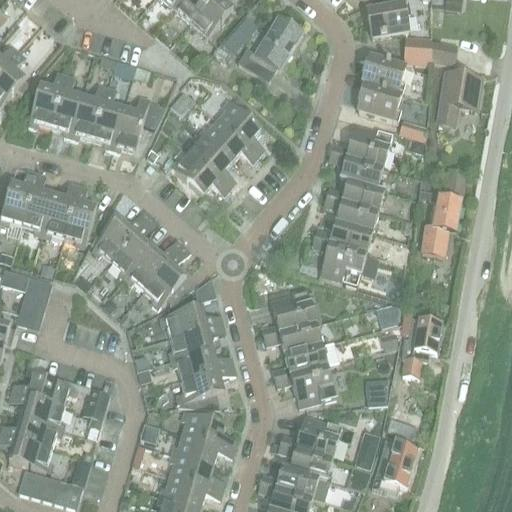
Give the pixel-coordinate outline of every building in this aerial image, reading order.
[(158,0),(175,15),(187,0),(158,0)] [(187,0),(175,15),(191,29),(216,0),(187,0)] [(216,0),(191,29),(208,44),(234,14),(224,6),(228,0),(216,0)] [(442,8),(442,0),(431,0),(431,4),(431,7),(435,7),(435,11),(440,12),(441,8),(442,8)] [(447,0),(445,13),(457,15),(459,0),(447,0)] [(405,23),(411,22),(409,9),(367,17),(372,44),(408,38),(405,23)] [(245,23),(237,33),(241,37),(226,54),(237,61),(250,43),(247,41),(257,30),(245,23)] [(279,75),(302,37),(279,23),(256,60),(247,54),(238,68),(268,87),(277,74),(279,75)] [(23,58),(30,64),(33,67),(41,57),(38,55),(42,50),(45,53),(53,44),(50,41),(51,39),(44,33),(23,58)] [(406,42),(405,55),(431,57),(430,44),(406,42)] [(432,48),(433,67),(455,70),(457,51),(432,48)] [(215,58),(227,65),(231,58),(219,50),(215,58)] [(0,61),(0,79),(19,57),(12,51),(2,63),(0,61)] [(431,70),(431,57),(405,55),(404,69),(431,70)] [(19,57),(0,79),(0,112),(25,84),(16,75),(26,64),(19,57)] [(365,90),(401,100),(402,101),(405,90),(400,88),(405,72),(370,62),(362,90),(365,90)] [(127,69),(123,82),(133,85),(137,72),(127,69)] [(37,129),(51,133),(66,81),(57,78),(53,94),(40,90),(28,131),(36,134),(37,129)] [(474,116),(479,86),(444,80),(436,129),(452,132),(455,113),(474,116)] [(66,81),(51,133),(65,138),(64,142),(70,144),(83,102),(71,99),(75,84),(66,81)] [(83,102),(70,144),(77,146),(79,141),(92,145),(108,93),(99,90),(94,106),(83,102)] [(396,116),(401,100),(365,90),(358,116),(398,128),(401,117),(396,116)] [(108,93),(92,145),(106,149),(105,154),(112,156),(124,114),(113,111),(117,95),(108,93)] [(197,109),(185,98),(172,113),(184,124),(197,109)] [(124,114),(112,156),(119,158),(120,153),(135,158),(150,105),(140,102),(135,118),(124,114)] [(218,127),(259,163),(265,156),(253,145),(261,135),(243,119),(249,113),(238,103),(232,110),(229,107),(223,113),(227,116),(218,127)] [(200,140),(233,169),(241,159),(253,170),(259,163),(218,127),(208,137),(205,134),(200,140)] [(423,146),(426,133),(403,127),(399,140),(423,146)] [(333,150),(330,159),(383,175),(393,141),(355,130),(348,155),(333,150)] [(189,159),(230,195),(237,188),(225,178),(233,169),(200,140),(195,145),(199,148),(189,159)] [(415,144),(412,152),(416,157),(423,159),(426,148),(415,144)] [(147,162),(146,164),(152,169),(158,162),(150,155),(147,162)] [(225,202),(230,195),(189,159),(180,170),(176,167),(171,173),(204,202),(213,191),(225,202)] [(339,186),(347,188),(347,187),(377,196),(377,194),(383,175),(330,159),(328,168),(343,173),(339,186)] [(145,175),(151,179),(155,174),(150,170),(145,175)] [(450,175),(446,198),(464,201),(467,178),(450,175)] [(8,227),(23,231),(38,179),(29,176),(24,192),(11,188),(0,228),(0,229),(7,232),(8,227)] [(38,179),(23,231),(36,235),(35,239),(42,241),(54,200),(42,197),(47,182),(38,179)] [(328,194),(326,203),(379,219),(385,196),(377,194),(377,196),(347,187),(347,188),(344,199),(328,194)] [(54,200),(42,241),(49,243),(50,239),(64,243),(79,191),(70,188),(65,204),(54,200)] [(79,191),(64,243),(78,247),(76,251),(84,254),(96,212),(84,209),(88,193),(79,191)] [(339,216),(335,228),(372,239),(379,219),(326,203),(323,212),(339,216)] [(457,239),(462,208),(440,204),(435,234),(427,233),(423,260),(444,264),(449,237),(457,239)] [(101,258),(111,267),(152,221),(146,215),(130,232),(121,224),(92,256),(98,262),(101,258)] [(152,221),(111,267),(122,277),(119,280),(125,285),(154,253),(144,245),(160,228),(152,221)] [(317,235),(314,244),(366,260),(372,239),(335,228),(332,240),(317,235)] [(154,253),(125,285),(131,290),(134,287),(144,296),(185,251),(178,244),(163,261),(154,253)] [(356,293),(360,280),(374,284),(380,266),(366,262),(366,260),(314,244),(311,253),(327,258),(320,282),(356,293)] [(185,251),(144,296),(155,306),(152,309),(158,314),(161,310),(162,311),(166,306),(175,313),(193,292),(184,284),(187,282),(177,273),(192,257),(185,251)] [(0,263),(0,267),(10,270),(13,261),(2,258),(0,263)] [(41,279),(52,283),(55,272),(44,269),(41,279)] [(11,289),(26,293),(29,283),(14,278),(11,289)] [(82,282),(77,289),(86,298),(93,291),(82,282)] [(29,283),(26,293),(26,294),(49,301),(52,289),(29,283)] [(211,284),(195,297),(198,309),(216,304),(211,284)] [(391,291),(387,304),(398,307),(402,295),(391,291)] [(26,294),(23,305),(46,312),(49,301),(26,294)] [(261,335),(264,344),(317,330),(308,296),(270,306),(277,331),(261,335)] [(23,305),(19,317),(42,324),(46,312),(23,305)] [(102,312),(109,318),(115,311),(108,305),(102,312)] [(0,367),(5,350),(10,351),(15,334),(11,332),(10,335),(9,334),(10,333),(0,330),(0,320),(3,309),(0,308),(0,367)] [(385,323),(397,326),(400,313),(389,310),(385,323)] [(167,330),(170,344),(223,331),(221,321),(206,325),(203,313),(160,323),(162,331),(167,330)] [(19,317),(16,329),(38,336),(42,324),(19,317)] [(402,363),(406,363),(403,381),(419,384),(422,365),(427,366),(428,357),(438,359),(443,328),(412,323),(409,344),(405,344),(402,363)] [(282,349),(285,360),(322,350),(317,330),(264,344),(266,353),(282,349)] [(169,359),(171,366),(214,355),(211,343),(226,339),(223,331),(170,344),(174,358),(169,359)] [(396,338),(380,342),(384,356),(399,352),(396,338)] [(273,376),(275,385),(328,371),(339,368),(334,347),(322,350),(285,360),(288,372),(273,376)] [(178,372),(181,385),(234,372),(232,363),(217,367),(214,355),(171,366),(173,373),(178,372)] [(146,361),(133,364),(136,375),(149,372),(146,361)] [(14,390),(12,399),(64,414),(68,400),(73,401),(75,394),(42,384),(47,366),(33,362),(28,381),(33,383),(30,395),(14,390)] [(336,405),(328,371),(275,385),(277,394),(293,390),(300,415),(336,405)] [(185,400),(180,401),(176,402),(178,412),(219,410),(217,399),(224,398),(221,384),(236,381),(234,372),(181,385),(185,400)] [(139,376),(142,389),(150,387),(147,374),(139,376)] [(83,420),(93,422),(102,425),(110,399),(91,393),(83,420)] [(25,412),(21,424),(63,436),(65,429),(60,428),(64,414),(12,399),(9,408),(25,412)] [(387,399),(367,400),(368,413),(388,411),(387,399)] [(187,426),(183,440),(235,456),(238,446),(223,442),(226,430),(184,417),(182,425),(187,426)] [(283,441),(281,450),(333,465),(343,433),(306,421),(298,446),(283,441)] [(90,431),(100,434),(102,425),(93,422),(90,431)] [(416,448),(419,437),(408,434),(410,427),(394,422),(389,437),(405,442),(404,444),(416,448)] [(3,431),(0,440),(52,455),(56,442),(61,443),(63,436),(21,424),(18,436),(3,431)] [(48,469),(52,455),(0,440),(0,449),(13,454),(9,466),(50,478),(52,471),(48,469)] [(174,452),(172,460),(214,472),(217,460),(233,464),(235,456),(183,440),(179,454),(174,452)] [(406,494),(418,456),(385,446),(370,493),(398,502),(401,492),(406,494)] [(294,463),(290,474),(290,475),(327,486),(333,465),(281,450),(278,459),(294,463)] [(175,468),(171,482),(223,497),(226,488),(210,483),(214,472),(172,460),(170,467),(175,468)] [(358,462),(355,470),(370,474),(373,466),(358,462)] [(261,489),(313,504),(321,507),(327,486),(290,475),(290,474),(283,472),(279,485),(263,480),(261,489)] [(25,475),(18,498),(30,502),(37,478),(25,475)] [(37,478),(30,502),(41,505),(48,482),(37,478)] [(73,483),(71,489),(83,492),(86,482),(78,480),(73,483)] [(48,482),(41,505),(53,508),(59,485),(48,482)] [(162,494),(160,501),(197,511),(202,511),(205,501),(221,506),(223,497),(171,482),(167,495),(162,494)] [(59,485),(53,508),(64,511),(71,489),(59,485)] [(71,489),(64,511),(65,511),(77,511),(83,492),(71,489)] [(274,502),(270,511),(311,511),(313,504),(261,489),(258,498),(274,502)] [(123,501),(119,511),(127,511),(130,503),(123,501)] [(163,510),(161,511),(197,511),(160,501),(158,508),(163,510)]
